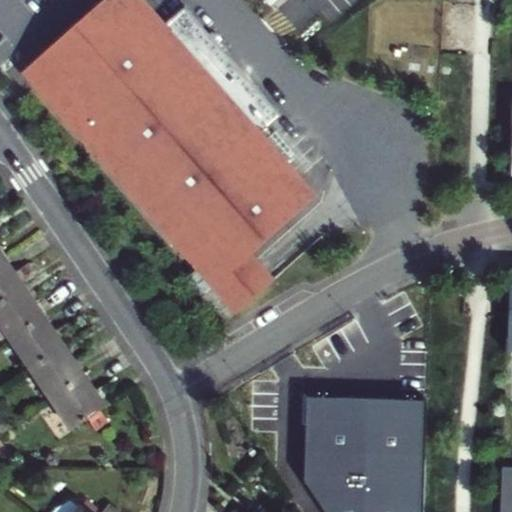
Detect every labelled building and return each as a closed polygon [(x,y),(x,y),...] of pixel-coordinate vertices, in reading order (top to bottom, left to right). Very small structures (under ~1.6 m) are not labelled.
[(107,0),(21,78),(232,321),(341,222),(140,0),(107,0)] [(0,261),(0,304),(25,287),(5,258),(0,261)] [(511,259),(502,259),(498,344),(511,344),(511,259)] [(25,287),(0,304),(0,323),(11,340),(45,317),(25,287)] [(45,317),(11,340),(31,369),(65,346),(45,317)] [(65,346),(31,369),(51,399),(86,376),(65,346)] [(86,376),(51,399),(72,430),(106,406),(86,376)] [(511,511),(511,465),(501,466),(498,511),(511,511)]
